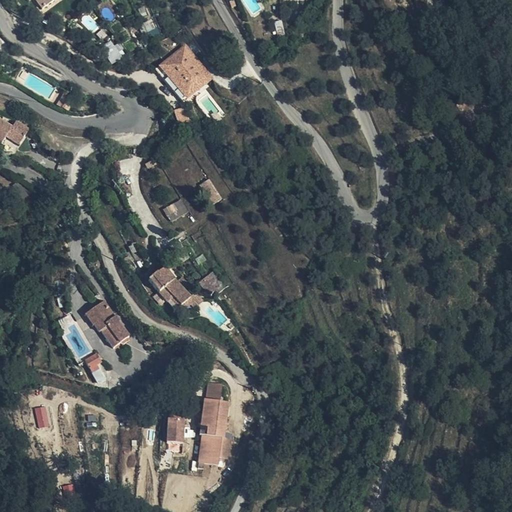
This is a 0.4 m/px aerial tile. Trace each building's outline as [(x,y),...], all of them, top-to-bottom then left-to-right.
[(34,0),(42,10),(54,1),(52,0),(34,0)] [(282,21),(274,23),(277,37),(285,35),(282,21)] [(151,22),(149,23),(157,37),(159,36),(156,30),(155,30),(151,22)] [(157,37),(149,23),(144,25),(151,40),(157,37)] [(151,40),(144,25),(139,27),(147,46),(152,43),(151,40)] [(131,42),(134,40),(137,39),(133,32),(127,35),(131,42)] [(100,47),(111,63),(123,55),(112,39),(100,47)] [(181,103),(209,78),(180,45),(151,71),(181,103)] [(25,80),(29,74),(23,71),(19,77),(25,80)] [(66,108),(72,98),(63,94),(58,104),(66,108)] [(0,141),(2,143),(5,137),(6,137),(8,134),(13,137),(11,140),(19,146),(29,129),(16,122),(12,128),(1,120),(0,119),(0,141)] [(213,205),(223,199),(210,181),(200,187),(213,205)] [(181,202),(165,210),(172,222),(188,213),(181,202)] [(190,258),(181,244),(179,241),(170,247),(181,264),(190,258)] [(215,292),(218,295),(231,284),(220,268),(206,279),(200,284),(211,296),(215,292)] [(172,301),(179,309),(181,312),(183,309),(182,307),(192,298),(185,290),(178,283),(165,269),(149,282),(169,304),(172,301)] [(183,278),(178,283),(185,290),(190,285),(183,278)] [(182,307),(183,309),(186,311),(191,307),(194,309),(204,302),(196,293),(192,298),(182,307)] [(169,304),(176,312),(179,309),(172,301),(169,304)] [(108,314),(110,313),(103,302),(84,316),(92,326),(93,325),(98,333),(100,332),(112,349),(128,337),(117,323),(119,322),(115,317),(114,318),(112,319),(108,314)] [(92,326),(84,316),(80,319),(87,329),(92,326)] [(97,363),(101,362),(98,353),(86,358),(96,382),(103,379),(97,363)] [(164,357),(144,376),(154,386),(174,367),(164,357)] [(218,384),(204,383),(203,400),(200,400),(197,435),(199,435),(197,468),(203,468),(203,463),(217,464),(218,457),(228,457),(230,437),(222,437),(225,402),(216,401),(218,384)] [(46,407),(35,409),(38,428),(49,427),(46,407)] [(181,411),(167,411),(167,419),(165,419),(165,442),(181,442),(181,411)]
